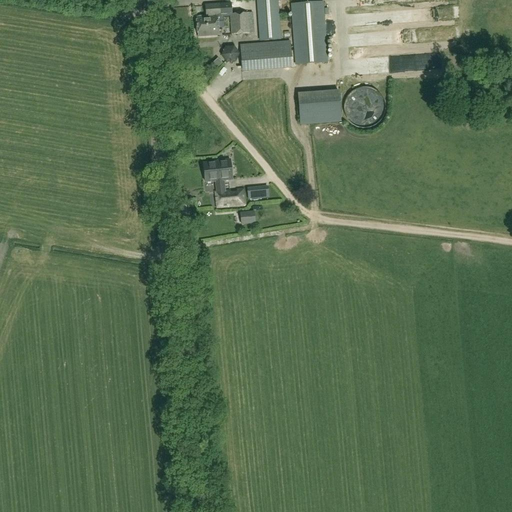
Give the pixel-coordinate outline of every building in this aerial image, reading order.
[(279,40),(276,0),(260,0),(257,0),(260,41),(279,40)] [(327,63),(322,2),(291,5),(296,65),(327,63)] [(219,36),(217,16),(221,16),(220,4),(205,5),(206,16),(196,17),(197,37),(219,36)] [(230,14),(231,35),(248,34),(247,14),(230,14)] [(233,47),(224,48),(221,57),(226,64),(235,63),(239,54),(233,47)] [(245,72),(294,69),(293,47),(244,50),(245,72)] [(222,63),(217,58),(209,65),(214,70),(222,63)] [(405,75),(402,61),(392,63),(395,77),(405,75)] [(370,128),(373,126),(376,125),(380,121),(382,118),(384,115),(385,111),(385,106),(384,103),(383,99),(380,95),(378,92),(375,90),(371,89),(368,88),(365,87),(359,88),(356,89),(353,91),(350,93),(347,98),(345,101),(344,104),(344,110),(345,113),(346,117),(348,120),(350,122),(353,125),(357,127),(363,128),(366,128),(370,128)] [(298,95),(300,125),(341,122),(338,92),(298,95)] [(216,193),(215,193),(216,208),(231,207),(230,194),(230,191),(221,192),(219,182),(232,180),(230,160),(217,161),(217,163),(202,164),(204,182),(213,181),(213,182),(215,182),(216,193)] [(257,189),(245,190),(246,198),(257,197),(257,189)] [(230,194),(231,207),(245,205),(244,190),(237,190),(237,193),(230,194)] [(253,212),(240,214),(241,224),(254,223),(253,212)]
